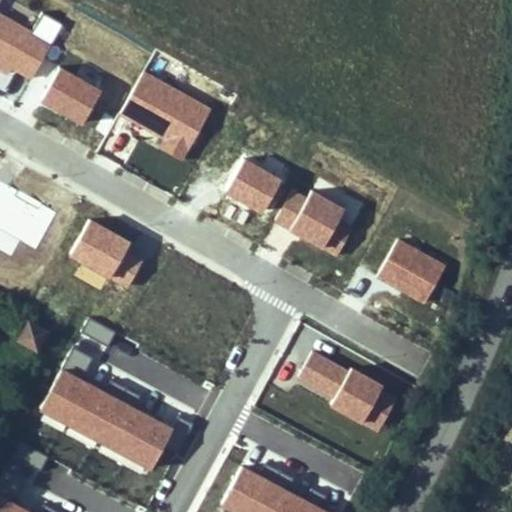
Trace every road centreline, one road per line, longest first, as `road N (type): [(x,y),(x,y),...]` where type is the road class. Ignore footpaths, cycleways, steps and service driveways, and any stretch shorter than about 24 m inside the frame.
road 1 (residential): [(0,125),(293,289)]
road 2 (tertiary): [(511,273),(406,511)]
road 3 (residential): [(293,289),(173,511)]
road 4 (residential): [(293,289),(417,359)]
